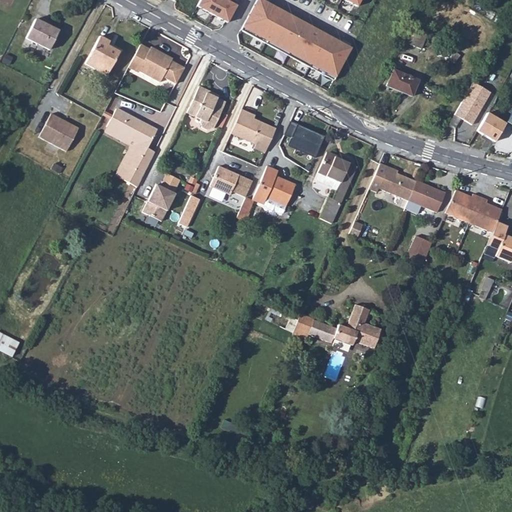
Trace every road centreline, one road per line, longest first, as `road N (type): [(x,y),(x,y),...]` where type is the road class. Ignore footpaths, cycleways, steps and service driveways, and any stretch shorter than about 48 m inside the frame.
road 1 (track): [(0,369),(127,426),(329,476)]
road 2 (secondary): [(122,0),(372,130)]
road 3 (track): [(329,476),(438,471),(511,452)]
road 4 (secondary): [(511,173),(372,130)]
